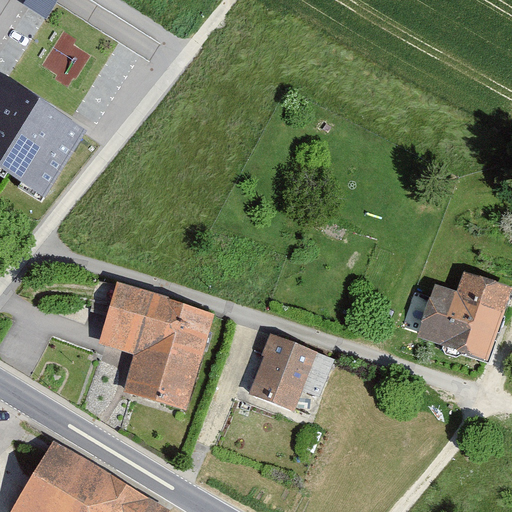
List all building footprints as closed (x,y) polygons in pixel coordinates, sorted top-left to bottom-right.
[(57,0),(24,0),(23,3),(47,17),(57,0)] [(87,127),(0,72),(0,166),(44,194),(87,127)] [(510,284),(464,269),(458,289),(433,280),(416,332),(487,355),(510,284)] [(211,314),(117,287),(102,338),(139,348),(126,392),(184,409),(211,314)] [(317,353),(269,335),(261,356),(264,357),(252,390),(296,407),(317,353)] [(175,511),(67,444),(24,511),(175,511)]
